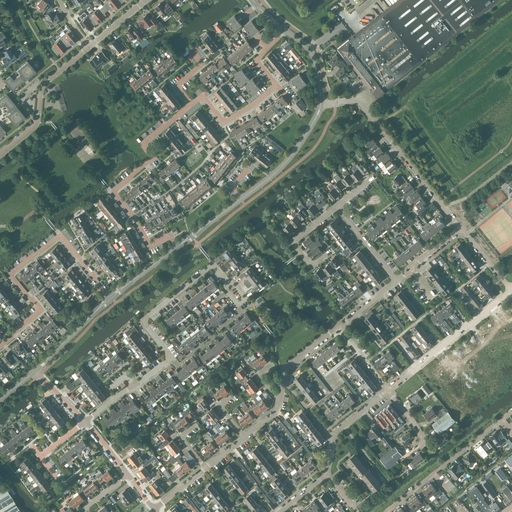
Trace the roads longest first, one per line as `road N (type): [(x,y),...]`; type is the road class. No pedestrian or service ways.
road 1 (residential): [(84,422),(171,358),(143,320),(213,266),(226,282)]
road 2 (residential): [(109,295),(57,235),(10,274),(41,313),(0,347)]
road 3 (residential): [(177,247),(169,236),(150,247),(113,191),(155,158),(145,144),(191,104)]
road 4 (residential): [(461,230),(362,104),(320,103)]
road 5 (tertiary): [(207,225),(281,168),(320,103)]
road 6 (residential): [(386,511),(500,420),(511,435)]
road 7 (residential): [(0,155),(35,125),(43,83),(90,46)]
